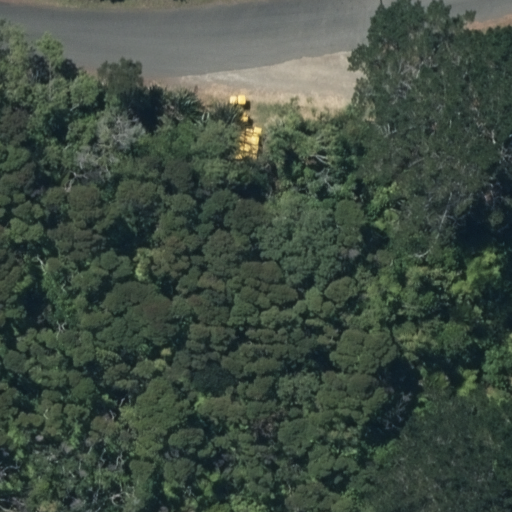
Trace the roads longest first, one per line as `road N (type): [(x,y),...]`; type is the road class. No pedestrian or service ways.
road 1 (unclassified): [(466,0),(214,43),(93,40),(0,27)]
road 2 (unknown): [(277,33),(511,76)]
